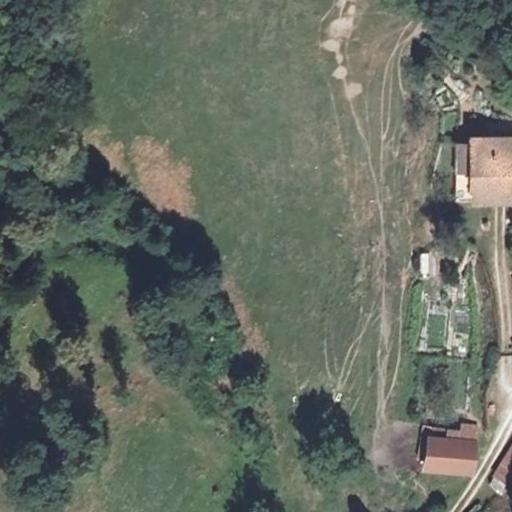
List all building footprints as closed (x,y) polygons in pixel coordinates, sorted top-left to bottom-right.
[(488,124),(473,126),(476,150),(491,147),(488,124)] [(476,150),(473,126),(428,130),(432,161),(436,160),(438,185),(480,180),(476,150)] [(414,132),(420,187),(438,185),(436,160),(432,161),(428,130),(414,132)] [(494,179),(491,147),(476,150),(480,180),(494,179)] [(472,430),(429,429),(428,462),(461,462),(470,462),(471,436),(472,430)]
